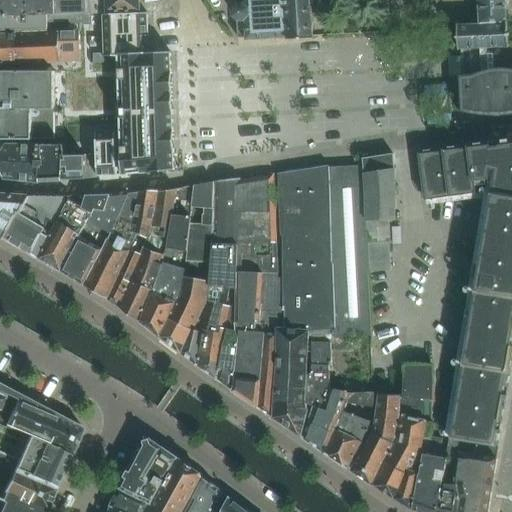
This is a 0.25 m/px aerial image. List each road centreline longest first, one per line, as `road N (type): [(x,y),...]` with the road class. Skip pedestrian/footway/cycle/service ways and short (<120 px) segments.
road 1 (unclassified): [(387,511),(0,253)]
road 2 (unclassified): [(187,177),(511,126)]
road 3 (unclassified): [(124,403),(276,511)]
road 4 (unclassified): [(124,403),(0,333)]
